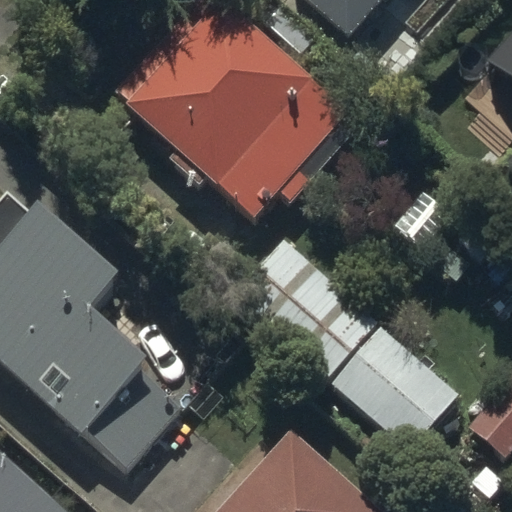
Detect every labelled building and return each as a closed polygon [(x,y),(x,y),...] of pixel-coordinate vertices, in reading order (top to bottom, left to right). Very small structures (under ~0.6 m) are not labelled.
[(294,0),(285,11),(353,70),(414,0),(294,0)] [(258,253),(348,150),(220,39),(214,46),(199,33),(121,124),(135,136),(130,143),(258,253)] [(511,161),(499,176),(511,187),(511,39),(490,65),(511,84),(511,161)] [(422,206),(392,240),(422,266),(452,232),(422,206)] [(0,386),(131,500),(227,390),(41,229),(31,241),(8,221),(0,230),(0,386)] [(326,419),(384,352),(291,271),(233,338),(326,419)] [(448,413),(388,361),(335,422),(395,474),(448,413)] [(373,511),(283,434),(215,511),(373,511)] [(47,511),(0,469),(0,511),(47,511)]
